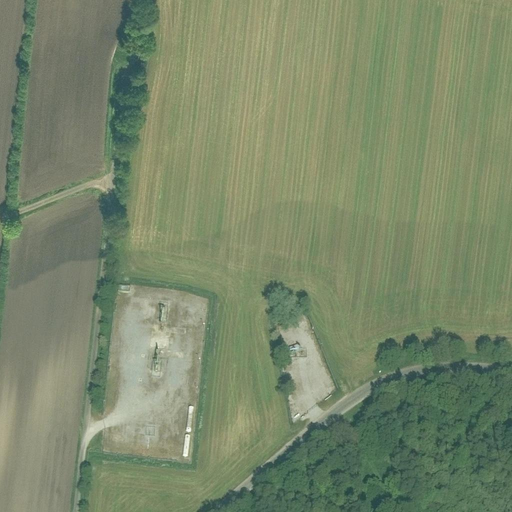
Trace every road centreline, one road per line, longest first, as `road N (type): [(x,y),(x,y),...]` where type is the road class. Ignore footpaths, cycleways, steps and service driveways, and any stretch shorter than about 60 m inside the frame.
road 1 (track): [(76,511),(120,100),(134,53)]
road 2 (unclassified): [(511,377),(471,369),(410,373),(354,400),(221,511)]
